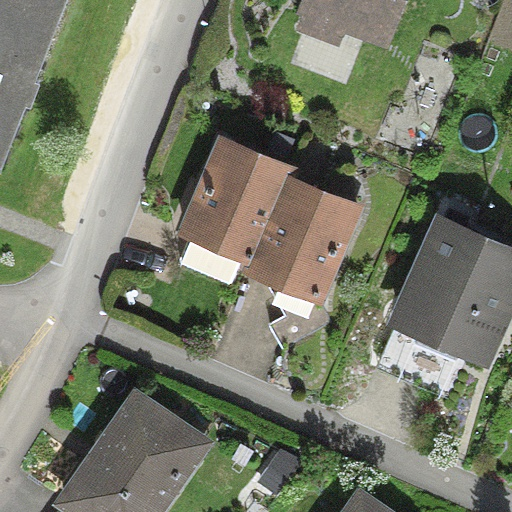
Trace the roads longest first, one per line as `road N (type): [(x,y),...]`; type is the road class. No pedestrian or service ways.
road 1 (residential): [(73,318),(193,0)]
road 2 (residential): [(0,440),(73,318)]
